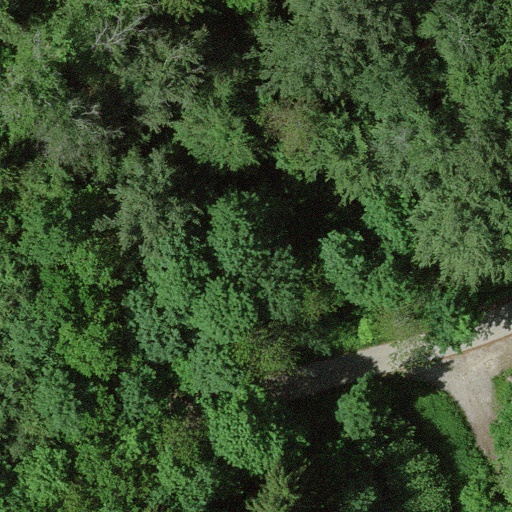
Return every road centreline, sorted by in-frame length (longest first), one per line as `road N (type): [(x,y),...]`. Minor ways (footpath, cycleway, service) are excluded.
road 1 (track): [(457,338),(0,473)]
road 2 (track): [(457,338),(511,475)]
